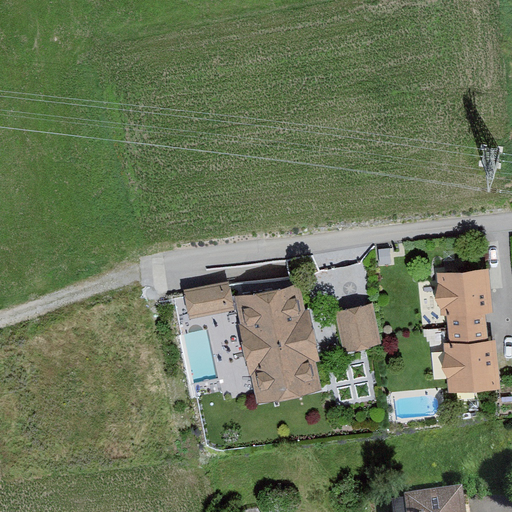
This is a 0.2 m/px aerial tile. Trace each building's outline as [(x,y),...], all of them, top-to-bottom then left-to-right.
[(488,269),(440,273),(450,394),(499,390),(495,338),(486,339),(484,312),(491,312),(488,269)] [(300,282),(236,296),(258,402),(322,388),(300,282)] [(227,285),(185,294),(191,320),(233,311),(227,285)] [(373,304),(337,311),(345,352),(382,344),(373,304)] [(462,511),(460,491),(402,500),(403,511),(462,511)]
